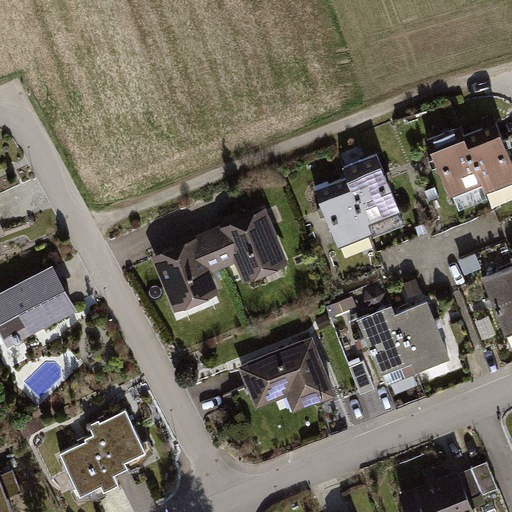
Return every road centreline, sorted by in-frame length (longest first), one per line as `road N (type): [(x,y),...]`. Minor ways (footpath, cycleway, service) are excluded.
road 1 (residential): [(0,105),(11,103),(84,223),(222,503)]
road 2 (track): [(84,223),(402,100),(511,68)]
road 3 (residential): [(222,503),(511,386)]
